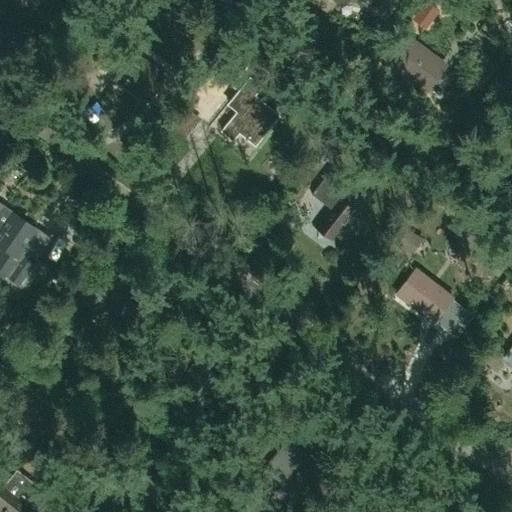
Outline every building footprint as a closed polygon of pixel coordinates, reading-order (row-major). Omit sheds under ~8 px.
[(334,0),(337,1),(352,0),(362,0),(375,9),(381,0),(334,0)] [(443,65),(407,38),(388,62),(418,85),(427,74),(433,79),(443,65)] [(118,67),(112,62),(106,71),(144,102),(164,77),(130,50),(118,67)] [(260,86),(249,77),(228,103),(238,111),(222,130),(232,138),(238,130),(254,143),(278,114),(253,94),(260,86)] [(312,226),(332,241),(356,210),(349,205),(359,193),(330,170),(311,194),(327,207),(312,226)] [(0,270),(18,283),(31,266),(21,259),(17,256),(36,229),(2,205),(0,208),(0,270)] [(347,222),(331,244),(351,258),(361,243),(350,235),(355,227),(347,222)] [(451,297),(415,270),(398,293),(433,320),(451,297)] [(128,284),(113,272),(96,295),(90,291),(83,299),(105,317),(104,319),(115,327),(134,303),(121,293),(128,284)] [(46,295),(37,280),(25,287),(34,302),(46,295)] [(193,395),(204,403),(221,378),(196,362),(179,386),(190,394),(189,396),(191,397),(193,395)] [(228,421),(217,413),(203,433),(214,441),(228,421)] [(293,501),(318,469),(288,446),(263,478),(293,501)] [(269,461),(258,453),(242,475),(252,483),(269,461)] [(31,511),(33,510),(3,487),(0,490),(0,511),(31,511)]
